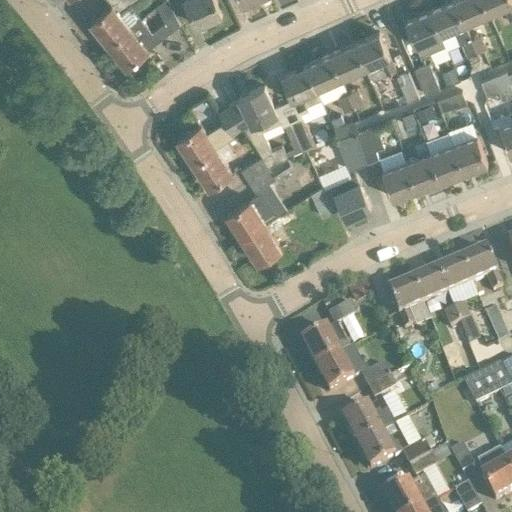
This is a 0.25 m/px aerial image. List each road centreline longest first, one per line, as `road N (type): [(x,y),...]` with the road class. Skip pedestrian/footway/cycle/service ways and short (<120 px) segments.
road 1 (residential): [(250,323),(366,254),(511,192)]
road 2 (residential): [(125,124),(214,63),(349,0)]
road 3 (residential): [(250,323),(125,124)]
road 4 (residential): [(350,511),(250,323)]
road 5 (residential): [(125,124),(22,0)]
